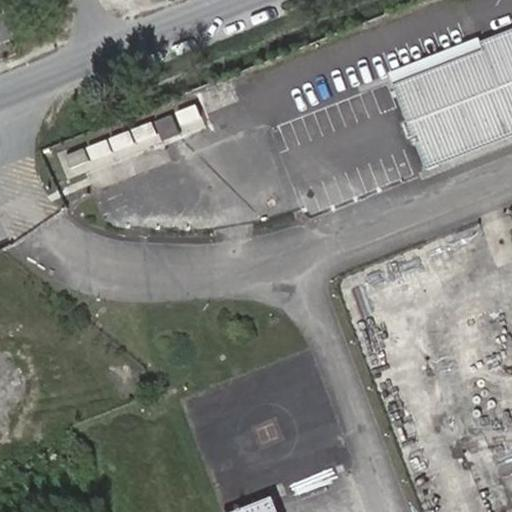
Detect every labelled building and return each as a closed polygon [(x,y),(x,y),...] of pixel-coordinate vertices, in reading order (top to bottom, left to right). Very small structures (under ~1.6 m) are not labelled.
[(428,168),(511,134),(511,28),(482,40),(485,47),(394,83),(428,168)] [(394,83),(485,47),(482,40),(481,36),(390,72),(394,83)] [(167,141),(184,134),(176,114),(158,121),(167,141)] [(0,433),(6,436),(36,369),(0,353),(0,433)] [(140,393),(155,387),(149,371),(133,377),(140,393)] [(278,511),(272,495),(230,511),(278,511)]
